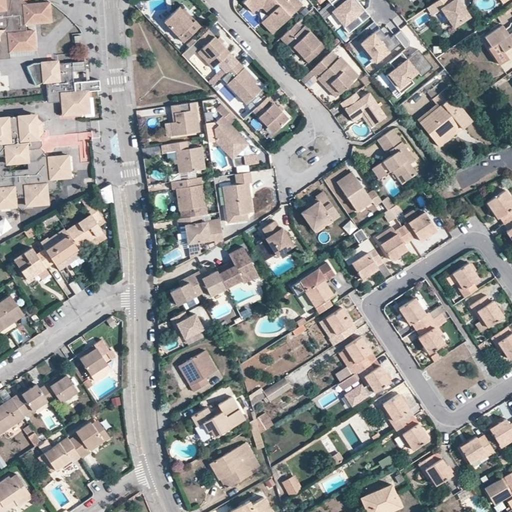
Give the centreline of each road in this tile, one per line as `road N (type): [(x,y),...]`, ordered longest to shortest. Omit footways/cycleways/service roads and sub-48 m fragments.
road 1 (residential): [(511,280),(484,242),(468,239),(374,306),(439,414),(457,416),(498,391)]
road 2 (residential): [(111,0),(142,296)]
road 3 (residential): [(142,296),(143,392),(157,470)]
road 4 (residential): [(221,0),(327,130)]
road 5 (residential): [(0,376),(124,297),(142,296)]
road 6 (residential): [(327,130),(288,150),(279,169),(284,177),(303,178),(333,157),(334,133)]
